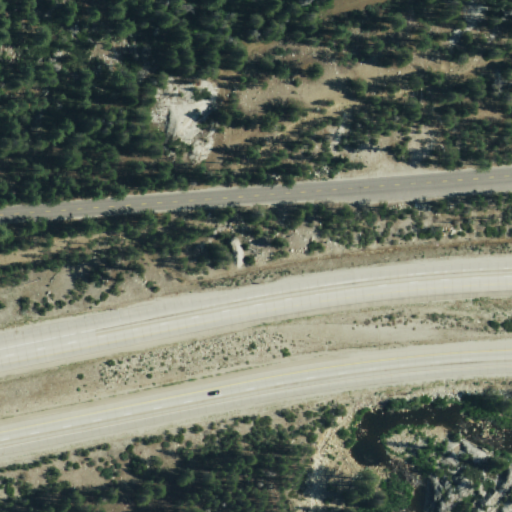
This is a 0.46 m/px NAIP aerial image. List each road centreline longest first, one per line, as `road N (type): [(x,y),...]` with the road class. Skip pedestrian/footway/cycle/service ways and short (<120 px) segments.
road 1 (motorway): [(0,447),(359,376),(511,373)]
road 2 (motorway): [(511,280),(203,313),(0,354)]
road 3 (tertiary): [(0,215),(511,174)]
